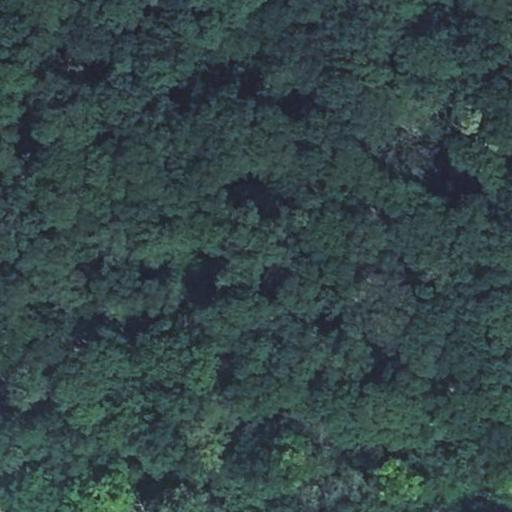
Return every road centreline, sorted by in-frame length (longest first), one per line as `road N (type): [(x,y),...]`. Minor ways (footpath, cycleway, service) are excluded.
road 1 (track): [(0,255),(74,307),(138,407),(128,472),(306,469),(511,342)]
road 2 (track): [(138,407),(209,0)]
